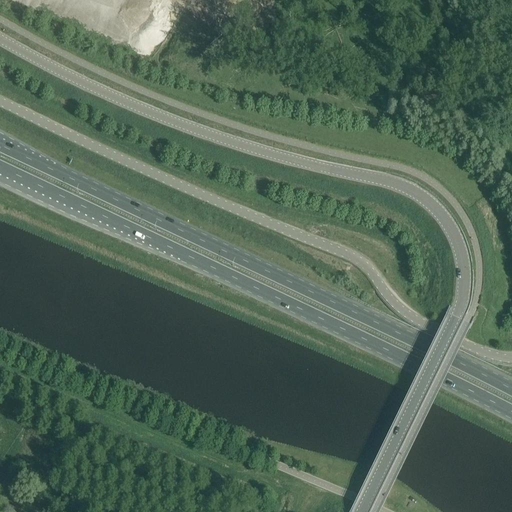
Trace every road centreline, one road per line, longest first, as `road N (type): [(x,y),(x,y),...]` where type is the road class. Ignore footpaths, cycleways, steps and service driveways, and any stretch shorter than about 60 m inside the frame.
road 1 (tertiary): [(361,511),(462,299),(465,271),(445,219),(389,182),(212,137),(119,102),(0,39)]
road 2 (unclassified): [(0,101),(351,255),(403,312),(487,354),(511,358)]
road 3 (trunk): [(0,167),(511,412)]
road 4 (trunk): [(511,388),(0,145)]
